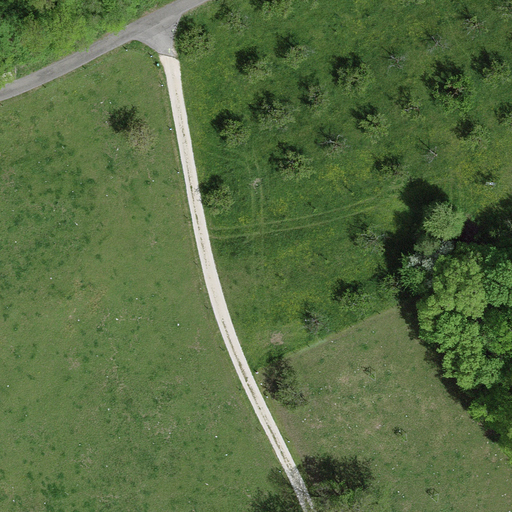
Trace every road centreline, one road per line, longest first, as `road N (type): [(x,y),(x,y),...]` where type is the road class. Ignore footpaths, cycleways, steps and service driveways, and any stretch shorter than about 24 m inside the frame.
road 1 (track): [(156,17),(216,295),(311,511)]
road 2 (residential): [(191,0),(0,92)]
